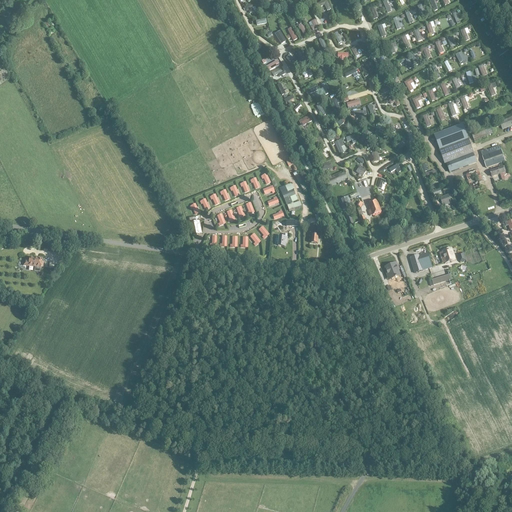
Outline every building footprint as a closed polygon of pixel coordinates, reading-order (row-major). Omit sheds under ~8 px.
[(326,0),(317,4),(318,8),(325,5),(327,11),(331,9),(326,0)] [(254,3),(245,8),(247,12),(249,11),(250,14),(254,12),(252,9),(256,7),(254,3)] [(43,24),(49,34),(52,32),(46,22),(43,24)] [(302,24),(299,26),(304,36),(308,34),(302,24)] [(378,26),(382,37),(386,36),(382,25),(378,26)] [(460,30),(464,41),(468,39),(464,28),(460,30)] [(280,31),(275,34),(281,44),(286,41),(280,31)] [(324,51),(327,49),(323,39),(319,40),(324,51)] [(296,53),(301,63),(304,61),(300,51),(296,53)] [(456,55),(460,63),(466,61),(462,52),(456,55)] [(298,64),(290,56),(287,59),(295,67),(298,64)] [(277,61),(266,67),(268,71),(280,66),(277,61)] [(320,63),(316,66),(323,74),(327,71),(320,63)] [(365,65),(361,67),(365,77),(369,75),(365,65)] [(478,66),(482,76),(487,74),(482,65),(478,66)] [(281,68),(272,73),(274,77),(278,74),(281,73),(282,76),(285,75),(281,68)] [(302,72),(304,76),(308,74),(309,78),(313,76),(310,69),(302,72)] [(458,90),(465,87),(461,79),(454,83),(458,90)] [(487,86),(491,96),(495,94),(493,89),(497,87),(495,83),(487,86)] [(318,90),(316,87),(306,91),(308,95),(318,90)] [(412,99),(416,108),(420,107),(418,102),(422,100),(420,95),(412,99)] [(400,105),(397,98),(389,101),(391,104),(395,102),(397,107),(400,105)] [(461,102),(466,113),(471,110),(467,103),(471,101),(469,98),(461,102)] [(320,105),(317,107),(322,117),(326,115),(320,105)] [(449,108),(454,119),(457,117),(453,106),(449,108)] [(309,116),(301,121),(304,126),(312,121),(309,116)] [(502,130),(511,125),(511,116),(499,122),(502,130)] [(474,142),(493,134),(489,124),(470,132),(474,142)] [(328,127),(333,137),(337,136),(332,126),(328,127)] [(440,152),(469,141),(463,126),(435,136),(440,152)] [(366,131),(362,137),(361,140),(367,143),(372,135),(366,131)] [(320,136),(309,142),(311,146),(318,143),(321,148),(325,146),(320,136)] [(347,138),(348,142),(352,141),(353,144),(357,143),(355,136),(347,138)] [(398,150),(407,146),(405,139),(395,143),(398,150)] [(339,142),(335,143),(340,154),(344,153),(344,152),(342,147),(344,146),(342,140),(339,142)] [(474,155),(469,141),(440,152),(445,165),(474,155)] [(325,153),(323,150),(316,153),(320,161),(323,159),(321,155),(325,153)] [(481,153),(486,169),(505,162),(501,150),(489,155),(487,151),(481,153)] [(474,155),(447,165),(448,166),(450,173),(477,163),(474,156),(474,155)] [(398,165),(389,170),(391,173),(396,170),(398,173),(402,172),(400,168),(398,165)] [(366,171),(360,167),(357,172),(363,177),(366,171)] [(503,168),(491,172),(492,177),(500,174),(502,181),(508,179),(508,178),(510,177),(509,174),(506,175),(505,172),(504,173),(503,168)] [(330,188),(348,180),(344,172),(331,178),(330,175),(325,177),(330,188)] [(266,174),(261,177),(263,179),(264,179),(266,185),(270,183),(266,174)] [(256,179),(250,181),(252,184),(253,183),(255,189),(259,188),(256,179)] [(245,182),(240,185),(241,187),(242,187),(245,193),(249,191),(245,182)] [(291,184),(279,189),(286,205),(292,202),(292,203),(298,200),(293,190),(294,190),(291,184)] [(235,187),(230,189),(231,191),(232,191),(235,197),(239,195),(235,187)] [(225,191),(220,193),(221,195),(222,195),(225,201),(229,199),(225,191)] [(215,195),(210,197),(211,200),(212,199),(215,205),(219,203),(215,195)] [(451,203),(449,196),(440,199),(443,206),(447,205),(446,204),(451,203)] [(351,207),(348,197),(340,200),(344,209),(351,207)] [(274,200),(268,202),(269,207),(278,203),(276,198),(273,199),(274,200)] [(205,200),(200,202),(201,205),(202,204),(205,210),(209,208),(205,200)] [(381,212),(377,200),(368,204),(370,210),(369,211),(370,216),(381,212)] [(300,202),(287,205),(289,212),(302,209),(300,202)] [(195,204),(190,207),(191,209),(192,209),(195,215),(199,213),(195,204)] [(279,213),(273,216),(274,220),(283,216),(281,211),(278,212),(279,213)] [(324,220),(319,223),(320,225),(321,228),(323,232),(327,231),(326,226),(324,220)] [(198,223),(190,225),(192,236),(201,234),(198,223)] [(262,227),(259,230),(264,236),(262,237),(263,239),(268,235),(262,227)] [(312,235),(311,243),(318,244),(318,239),(319,239),(320,239),(320,232),(312,231),(312,235)] [(254,234),(250,237),(255,243),(253,244),(255,246),(260,242),(254,234)] [(286,244),(287,238),(279,237),(278,246),(285,247),(285,243),(286,244)] [(452,248),(441,252),(442,253),(440,254),(443,263),(445,263),(445,264),(455,260),(452,248)] [(419,255),(410,258),(415,274),(424,271),(423,270),(432,267),(431,263),(429,257),(428,253),(419,256),(419,255)] [(463,253),(458,255),(460,262),(466,261),(463,253)] [(34,259),(34,258),(29,258),(29,261),(24,260),(23,266),(28,267),(28,266),(41,268),(41,267),(43,267),(44,262),(42,262),(42,258),(38,258),(38,259),(34,259)] [(386,268),(388,274),(389,273),(392,279),(400,276),(395,264),(386,268)] [(453,278),(452,274),(432,280),(433,284),(453,278)] [(430,277),(410,284),(414,294),(422,291),(421,287),(425,285),(432,282),(430,277)]
